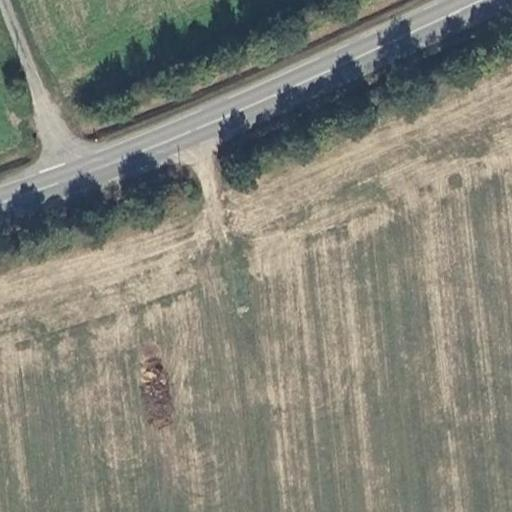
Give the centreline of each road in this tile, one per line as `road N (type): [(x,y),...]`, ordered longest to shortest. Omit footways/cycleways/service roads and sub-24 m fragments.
road 1 (primary): [(484,0),(70,180)]
road 2 (residential): [(1,0),(70,180)]
